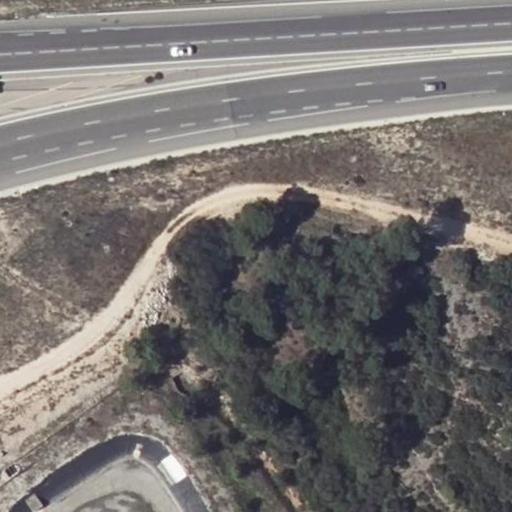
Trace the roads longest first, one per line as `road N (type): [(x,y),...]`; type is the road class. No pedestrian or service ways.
road 1 (track): [(511,243),(302,192),(244,191),(169,227),(105,323),(0,388)]
road 2 (trunk): [(0,145),(230,100),(511,72)]
road 3 (trunk): [(511,22),(0,47)]
